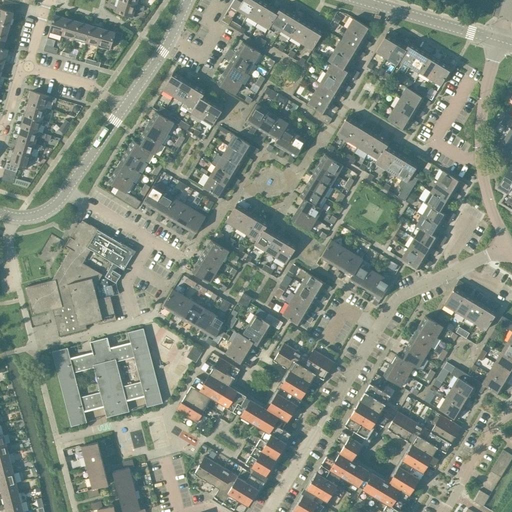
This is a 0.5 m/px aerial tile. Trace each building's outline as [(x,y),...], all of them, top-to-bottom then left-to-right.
[(119,0),(116,12),(132,17),(135,8),(143,11),(144,6),(136,4),(121,0),(119,0)] [(237,10),(247,16),(257,0),(242,0),(241,2),(237,0),(233,0),(221,21),(228,25),(237,10)] [(257,0),(247,16),(258,22),(268,5),(260,0),(257,0)] [(7,6),(19,10),(21,4),(9,1),(7,6)] [(258,22),(268,29),(271,25),(270,24),(279,11),(278,11),(268,5),(258,22)] [(277,28),(281,31),(291,13),(281,7),(278,11),(279,11),(270,24),(271,25),(268,29),(274,32),(277,28)] [(0,22),(10,25),(13,13),(0,8),(0,22)] [(281,31),(291,37),(302,19),(291,13),(281,31)] [(49,31),(62,35),(67,18),(54,15),(49,31)] [(62,35),(74,38),(79,22),(67,18),(62,35)] [(353,18),(347,29),(364,39),(371,28),(353,18)] [(291,37),(301,43),(312,25),(302,19),(291,37)] [(0,34),(6,37),(10,25),(0,22),(0,34)] [(74,38),(86,42),(90,25),(79,22),(74,38)] [(86,42),(97,45),(102,29),(90,25),(86,42)] [(301,43),(312,49),(323,32),(312,25),(301,43)] [(97,45),(110,49),(112,43),(119,45),(123,33),(114,31),(114,32),(102,29),(97,45)] [(347,29),(341,39),(358,49),(364,39),(347,29)] [(376,52),(386,58),(397,41),(386,34),(376,52)] [(341,39),(334,49),(352,60),(358,49),(341,39)] [(397,65),(399,60),(407,47),(407,46),(397,41),(386,58),(397,65)] [(236,52),(254,63),(260,52),(242,42),(236,52)] [(399,60),(409,66),(420,49),(409,42),(407,46),(407,47),(399,60)] [(44,51),(56,54),(58,48),(45,45),(44,51)] [(328,60),(332,63),(332,62),(346,70),(352,60),(334,49),(328,60)] [(409,66),(420,73),(430,55),(420,49),(409,66)] [(230,63),(247,73),(254,63),(236,52),(230,63)] [(420,73),(430,79),(440,61),(430,55),(420,73)] [(430,79),(441,85),(451,68),(440,61),(430,79)] [(332,62),(326,72),(344,83),(347,77),(354,81),(357,77),(352,74),(350,73),(350,72),(346,70),(332,62)] [(224,73),(241,84),(247,73),(230,63),(224,73)] [(163,90),(174,96),(184,78),(173,72),(163,90)] [(326,72),(320,83),(337,93),(344,83),(326,72)] [(217,84),(235,94),(241,84),(224,73),(217,84)] [(174,96),(184,102),(194,85),(184,78),(174,96)] [(320,83),(314,93),(331,104),(331,103),(337,93),(320,83)] [(181,106),(191,112),(194,108),(202,95),(203,95),(205,91),(194,85),(184,102),(181,106)] [(400,98),(417,108),(424,98),(406,87),(400,98)] [(32,91),(28,103),(45,108),(47,100),(55,103),(56,98),(48,96),(49,96),(32,91)] [(307,104),(317,110),(325,114),(329,108),(336,112),(338,107),(331,103),(331,104),(314,93),(307,104)] [(191,112),(202,119),(212,101),(203,95),(202,95),(194,108),(191,112)] [(394,108),(411,119),(417,108),(400,98),(394,108)] [(202,119),(213,125),(223,107),(212,101),(202,119)] [(28,103),(25,115),(41,120),(42,120),(44,112),(52,115),(53,110),(45,108),(28,103)] [(253,135),(257,128),(267,110),(256,104),(246,121),(252,125),(248,132),(253,135)] [(387,119),(405,129),(411,119),(394,108),(387,119)] [(257,128),(267,134),(277,116),(267,110),(257,128)] [(313,116),(328,125),(332,118),(325,114),(317,110),(313,116)] [(150,122),(167,133),(174,122),(156,112),(150,122)] [(494,150),(506,157),(511,147),(511,116),(507,113),(501,123),(510,128),(502,141),(500,139),(494,150)] [(25,115),(21,127),(38,132),(40,124),(48,127),(49,122),(42,120),(41,120),(25,115)] [(267,134),(277,140),(285,127),(286,127),(288,123),(277,116),(267,134)] [(337,134),(347,140),(358,123),(347,116),(337,134)] [(144,133),(161,143),(167,133),(150,122),(144,133)] [(347,140),(358,147),(368,129),(358,123),(347,140)] [(21,127),(18,139),(34,144),(35,143),(37,136),(45,138),(46,134),(38,132),(21,127)] [(274,144),(285,150),(296,133),(286,127),(285,127),(277,140),(274,144)] [(358,147),(368,153),(379,135),(368,129),(358,147)] [(151,151),(155,154),(161,143),(144,133),(138,143),(137,143),(151,151)] [(285,150),(296,157),(306,139),(296,133),(285,150)] [(234,135),(228,145),(245,156),(246,155),(252,145),(234,135)] [(386,146),(387,146),(389,142),(379,135),(368,153),(378,159),(386,146)] [(18,139),(14,151),(31,156),(31,155),(33,148),(41,150),(43,146),(35,143),(34,144),(18,139)] [(145,161),(151,151),(137,143),(138,143),(134,140),(127,151),(145,161)] [(228,145),(222,156),(239,166),(243,160),(250,164),(252,160),(246,155),(245,156),(228,145)] [(375,163),(386,169),(397,152),(387,146),(386,146),(378,159),(375,163)] [(10,163),(18,165),(27,168),(30,160),(38,162),(39,158),(31,155),(31,156),(14,151),(10,163)] [(121,161),(139,172),(145,161),(127,151),(121,161)] [(386,169),(396,175),(407,158),(397,152),(386,169)] [(319,165),(336,175),(343,165),(325,154),(319,165)] [(222,156),(215,166),(233,176),(239,166),(222,156)] [(397,196),(404,201),(418,178),(411,174),(418,164),(407,158),(396,175),(407,182),(397,196)] [(115,171),(132,182),(139,172),(121,161),(115,171)] [(5,168),(16,171),(18,165),(10,163),(7,162),(5,168)] [(313,175),(330,186),(336,175),(319,165),(313,175)] [(511,165),(497,188),(507,193),(511,185),(511,165)] [(215,166),(209,176),(227,187),(227,186),(230,180),(237,185),(240,180),(233,176),(215,166)] [(3,174),(15,177),(16,171),(5,168),(3,174)] [(443,170),(437,181),(454,192),(454,191),(461,181),(443,170)] [(115,195),(137,208),(141,201),(126,192),(132,182),(115,171),(108,182),(119,188),(115,195)] [(2,180),(13,183),(15,177),(3,174),(2,180)] [(306,186),(324,196),(330,186),(313,175),(306,186)] [(203,187),(220,197),(224,191),(231,195),(234,190),(227,186),(227,187),(209,176),(203,187)] [(437,181),(430,191),(448,202),(452,196),(458,200),(461,195),(454,191),(454,192),(437,181)] [(143,202),(153,209),(164,191),(153,185),(143,202)] [(300,196),(304,199),(304,198),(318,206),(324,196),(306,186),(300,196)] [(153,209),(164,215),(174,197),(164,191),(153,209)] [(424,202),(428,204),(442,212),(448,202),(430,191),(424,202)] [(164,215),(174,221),(184,203),(174,197),(164,215)] [(298,209),(316,219),(322,208),(318,206),(304,198),(304,199),(298,209)] [(174,221),(184,227),(195,210),(184,203),(174,221)] [(226,221),(237,228),(247,210),(236,204),(226,221)] [(428,204),(422,214),(440,225),(443,219),(450,223),(453,218),(448,216),(446,214),(442,212),(428,204)] [(292,219),(309,230),(316,219),(298,209),(292,219)] [(184,227),(195,234),(205,216),(195,210),(184,227)] [(237,228),(247,234),(257,216),(247,210),(237,228)] [(416,225),(420,227),(433,235),(440,225),(422,214),(416,225)] [(247,234),(257,240),(265,227),(266,227),(268,223),(257,216),(247,234)] [(58,331),(59,336),(87,329),(86,324),(99,320),(100,324),(116,320),(110,295),(97,299),(94,287),(102,274),(96,271),(82,263),(90,249),(113,263),(105,276),(116,283),(135,251),(131,249),(133,246),(129,243),(127,247),(82,220),(72,238),(70,237),(65,245),(70,249),(52,280),(25,287),(32,314),(53,308),(59,331),(58,331)] [(414,237),(431,248),(432,247),(435,242),(442,246),(445,241),(440,239),(438,237),(434,235),(433,235),(420,227),(416,225),(410,235),(414,237)] [(254,244),(265,250),(275,233),(266,227),(265,227),(257,240),(254,244)] [(265,250),(275,257),(286,239),(275,233),(265,250)] [(414,237),(408,247),(425,258),(429,252),(431,253),(434,249),(432,247),(431,248),(414,237)] [(275,257),(286,263),(296,245),(286,239),(275,257)] [(331,263),(342,246),(331,239),(320,257),(331,263)] [(205,251),(222,261),(229,251),(211,240),(205,251)] [(341,270),(352,252),(342,246),(331,263),(341,270)] [(401,258),(419,269),(425,258),(408,247),(401,258)] [(198,261),(216,271),(222,261),(205,251),(198,261)] [(360,262),(363,258),(352,252),(341,270),(351,275),(352,276),(360,262)] [(192,271),(210,282),(216,271),(198,261),(192,271)] [(366,275),(370,268),(360,262),(352,276),(351,275),(350,278),(349,280),(359,286),(366,275)] [(359,286),(370,292),(380,274),(370,268),(366,275),(359,286)] [(307,272),(301,283),(319,294),(325,283),(307,272)] [(370,292),(381,299),(391,281),(380,274),(370,292)] [(301,283),(295,293),(312,304),(319,294),(301,283)] [(444,304),(455,310),(465,293),(455,286),(444,304)] [(162,306),(173,312),(183,295),(173,288),(162,306)] [(237,303),(246,308),(252,298),(243,293),(237,303)] [(295,293),(289,304),(306,314),(312,304),(295,293)] [(455,310),(465,317),(475,299),(465,293),(455,310)] [(173,312),(183,319),(194,301),(183,295),(173,312)] [(465,317),(475,323),(486,305),(475,299),(465,317)] [(183,319),(193,325),(204,307),(194,301),(183,319)] [(282,314),(300,325),(304,319),(310,323),(313,318),(306,314),(289,304),(282,314)] [(475,323),(486,329),(497,312),(486,305),(475,323)] [(193,325),(204,331),(214,313),(204,307),(193,325)] [(214,337),(217,333),(221,336),(224,332),(219,329),(225,320),(214,313),(204,331),(214,337)] [(248,324),(266,335),(272,325),(279,329),(283,322),(268,313),(264,320),(255,314),(248,324)] [(425,315),(419,326),(436,337),(443,326),(425,315)] [(511,332),(507,341),(511,344),(511,321),(502,315),(498,322),(511,330),(511,332)] [(255,343),(259,346),(266,335),(248,324),(242,334),(242,335),(255,343)] [(419,326),(413,336),(430,347),(436,337),(419,326)] [(103,405),(106,417),(129,411),(126,399),(145,394),(148,405),(147,406),(162,402),(161,402),(142,329),(143,328),(128,332),(129,332),(132,344),(110,349),(107,337),(90,342),(93,354),(69,360),(66,348),(68,348),(67,347),(52,351),(52,352),(53,352),(72,425),(71,425),(71,426),(87,422),(86,421),(85,422),(82,410),(103,405)] [(232,343),(249,353),(255,343),(242,335),(242,334),(238,332),(232,343)] [(210,344),(214,347),(217,343),(218,343),(222,337),(221,336),(217,333),(214,337),(212,340),(213,340),(210,344)] [(413,336),(406,347),(424,357),(430,347),(413,336)] [(501,352),(511,358),(511,344),(507,341),(501,352)] [(288,368),(290,370),(281,385),(280,386),(300,398),(315,374),(323,379),(334,361),(314,349),(309,357),(284,342),(274,360),(288,368)] [(225,353),(243,364),(249,353),(232,343),(225,353)] [(187,356),(195,361),(201,351),(193,347),(187,356)] [(413,365),(418,368),(422,371),(429,360),(424,357),(406,347),(401,356),(400,357),(414,365),(413,365)] [(494,362),(511,372),(511,358),(501,352),(494,362)] [(390,365),(408,375),(412,377),(418,368),(413,365),(414,365),(400,357),(401,356),(396,354),(390,365)] [(246,395),(230,385),(240,369),(219,357),(205,381),(196,376),(176,410),(196,423),(211,398),(236,413),(246,395)] [(488,372),(506,383),(511,372),(494,362),(488,372)] [(384,375),(401,386),(408,375),(390,365),(384,375)] [(469,398),(475,388),(475,387),(467,382),(470,376),(455,366),(451,373),(457,377),(451,387),(469,398)] [(475,387),(475,388),(482,392),(486,385),(500,394),(506,383),(488,372),(482,383),(470,376),(467,382),(475,387)] [(385,403),(390,395),(370,383),(345,425),(365,437),(370,429),(375,421),(383,426),(393,408),(385,403)] [(445,398),(463,408),(469,398),(451,387),(445,398)] [(297,403),(277,391),(267,408),(251,398),(240,415),(265,430),(245,463),(265,475),(285,442),(291,433),(282,428),(297,403)] [(439,408),(456,419),(463,408),(445,398),(439,408)] [(412,443),(402,459),(423,472),(437,447),(446,452),(461,426),(441,414),(431,431),(398,411),(387,428),(412,443)] [(352,459),(362,442),(350,435),(340,452),(335,460),(327,455),(316,472),(306,489),(327,501),(341,476),(358,486),(368,469),(352,459)] [(82,448),(84,457),(101,453),(98,442),(81,446),(79,447),(80,448),(82,448)] [(0,445),(0,455),(9,454),(6,444),(0,445)] [(497,460),(502,463),(508,452),(503,449),(497,460)] [(502,463),(507,466),(511,457),(511,454),(508,452),(502,463)] [(84,466),(85,468),(103,463),(101,453),(84,457),(86,465),(84,466)] [(0,455),(0,466),(11,463),(9,454),(0,455)] [(214,496),(234,508),(239,500),(247,505),(263,479),(243,467),(238,475),(205,456),(194,473),(219,488),(214,496)] [(491,470),(496,474),(502,463),(497,460),(491,470)] [(0,466),(0,476),(14,473),(11,463),(0,466)] [(87,469),(90,478),(106,473),(103,463),(85,468),(85,470),(87,469)] [(496,474),(501,477),(507,466),(502,463),(496,474)] [(381,511),(403,511),(400,510),(419,477),(399,465),(389,481),(373,471),(362,489),(387,503),(381,511)] [(116,482),(132,478),(129,467),(124,468),(113,471),(116,482)] [(0,476),(0,486),(0,487),(16,483),(14,473),(0,476)] [(90,478),(92,488),(97,487),(109,484),(106,473),(90,478)] [(118,492),(137,488),(136,486),(134,487),(132,478),(116,482),(118,492)] [(0,487),(3,496),(19,492),(16,483),(0,487)] [(121,503),(137,499),(135,490),(137,489),(137,488),(118,492),(121,503)] [(473,500),(478,503),(484,492),(479,489),(473,500)] [(3,496),(5,506),(21,502),(19,492),(3,496)] [(478,503),(483,506),(489,495),(484,492),(478,503)] [(319,511),(324,505),(304,493),(292,511),(319,511)] [(123,511),(130,511),(135,511),(140,509),(137,499),(121,503),(123,511)] [(5,506),(6,511),(22,511),(24,511),(21,502),(5,506)]
